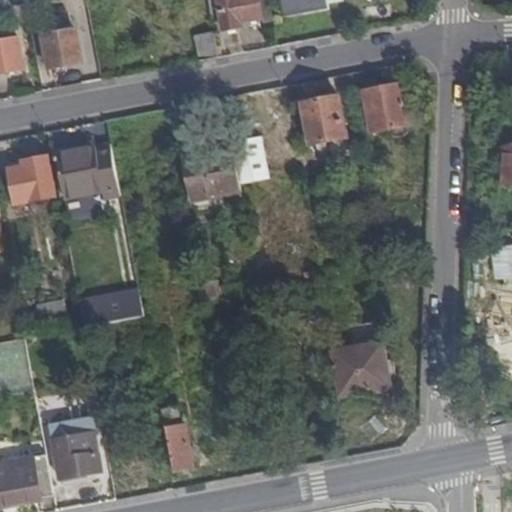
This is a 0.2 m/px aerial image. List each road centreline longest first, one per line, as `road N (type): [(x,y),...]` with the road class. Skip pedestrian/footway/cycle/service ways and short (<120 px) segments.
road 1 (residential): [(0,121),(444,40)]
road 2 (residential): [(444,40),(433,463)]
road 3 (secondary): [(433,463),(179,511)]
